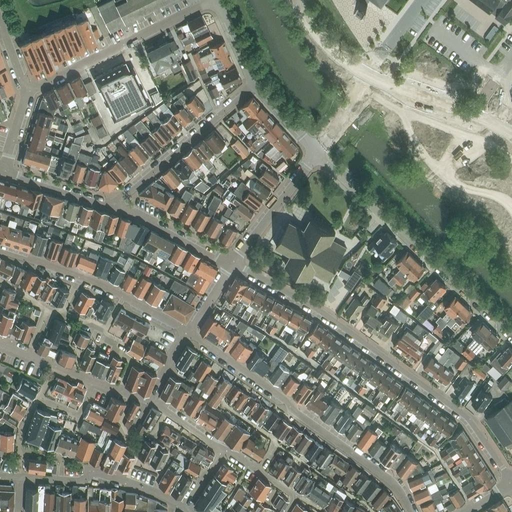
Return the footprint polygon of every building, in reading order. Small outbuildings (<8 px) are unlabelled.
[(116,0),(115,1),(113,0),(111,0),(97,7),(109,33),(120,27),(122,31),(128,28),(127,26),(180,0),(116,0)] [(511,0),(472,0),(489,12),(498,0),(504,0),(507,2),(495,17),(505,24),(511,14),(511,0)] [(185,33),(187,37),(206,27),(201,16),(187,23),(190,30),(185,33)] [(96,30),(92,31),(87,19),(76,24),(75,21),(19,44),(30,71),(42,66),(40,63),(44,61),(47,71),(56,67),(57,64),(55,60),(56,59),(54,60),(53,58),(84,45),(85,48),(97,43),(95,39),(99,37),(96,30)] [(212,38),(206,27),(187,37),(184,38),(181,39),(184,45),(185,45),(188,43),(195,40),(197,45),(212,38)] [(181,70),(179,65),(177,62),(180,60),(177,53),(179,52),(173,41),(169,43),(168,42),(154,49),(152,46),(147,49),(148,51),(147,52),(152,63),(151,64),(153,69),(155,68),(156,70),(158,73),(164,69),(163,67),(169,64),(173,74),(181,70)] [(194,61),(196,65),(228,52),(224,41),(209,48),(211,53),(200,58),(197,52),(191,54),(194,61)] [(228,52),(196,65),(198,70),(204,68),(215,63),(218,68),(233,62),(228,52)] [(179,65),(181,70),(188,83),(198,77),(190,60),(179,65)] [(114,119),(148,103),(131,68),(128,70),(124,63),(94,78),(114,119)] [(0,83),(9,80),(5,68),(0,70),(0,83)] [(241,80),(235,68),(225,72),(224,70),(202,79),(204,84),(211,81),(212,84),(220,81),(223,88),(241,80)] [(75,96),(74,97),(79,108),(84,106),(78,95),(86,91),(79,76),(68,82),(75,96)] [(9,80),(0,83),(0,96),(13,91),(9,80)] [(64,102),(74,97),(67,83),(55,89),(62,103),(60,104),(63,109),(67,107),(64,102)] [(215,87),(207,91),(211,99),(219,95),(215,87)] [(54,107),(60,104),(53,89),(42,95),(46,102),(44,103),(47,109),(47,115),(53,116),(55,109),(54,107)] [(178,99),(194,117),(204,108),(194,95),(188,100),(181,91),(175,95),(178,99)] [(239,119),(242,122),(260,105),(252,97),(237,110),(242,115),(239,119)] [(194,117),(178,99),(173,103),(178,109),(173,114),(183,126),(194,117)] [(47,109),(44,103),(43,101),(41,100),(34,122),(49,127),(51,123),(58,125),(60,118),(53,116),(47,115),(47,109)] [(163,103),(158,106),(161,110),(167,117),(168,117),(161,123),(172,135),(181,127),(183,126),(173,114),(167,107),(164,104),(163,103)] [(260,105),(242,122),(249,130),(255,125),(255,124),(267,114),(260,105)] [(158,106),(151,111),(155,115),(161,110),(158,106)] [(172,135),(161,123),(157,118),(155,115),(151,111),(146,115),(156,128),(151,132),(161,144),(172,135)] [(275,122),(267,114),(255,124),(255,125),(249,130),(256,139),(261,134),(275,122)] [(98,115),(90,120),(91,122),(92,125),(93,127),(102,123),(98,115)] [(136,122),(133,124),(137,129),(142,134),(144,138),(138,142),(149,155),(159,146),(160,146),(161,144),(151,132),(143,124),(142,122),(140,119),(136,122)] [(49,127),(34,122),(30,133),(46,138),(52,140),(54,136),(47,134),(49,127)] [(79,122),(71,126),(75,134),(83,131),(79,122)] [(252,142),(248,147),(253,152),(268,138),(270,141),(282,130),(275,122),(261,134),(256,139),(252,142)] [(96,129),(100,137),(106,134),(102,126),(96,129)] [(237,126),(232,131),(236,135),(241,130),(237,126)] [(127,129),(122,132),(134,146),(128,152),(134,159),(138,164),(147,156),(149,155),(138,142),(131,134),(127,129)] [(214,151),(212,152),(216,157),(221,153),(217,149),(224,143),(213,130),(204,139),(214,151)] [(282,130),(270,141),(274,145),(264,154),(265,154),(261,159),(265,162),(269,156),(269,157),(290,138),(282,130)] [(46,138),(30,133),(27,144),(42,149),(49,151),(51,147),(44,145),(46,138)] [(88,134),(83,135),(82,140),(89,142),(90,138),(88,134)] [(115,138),(112,141),(116,147),(124,155),(117,161),(127,173),(128,173),(137,165),(138,164),(134,159),(128,152),(121,143),(116,137),(115,138)] [(269,156),(265,162),(269,164),(272,160),(274,161),(282,154),(285,158),(297,147),(290,138),(269,157),(269,156)] [(236,140),(230,145),(242,158),(248,153),(249,152),(237,139),(236,140)] [(206,158),(212,152),(202,140),(193,148),(203,160),(202,161),(208,169),(208,168),(212,173),(216,169),(212,165),(206,158)] [(75,143),(71,142),(67,157),(61,155),(61,157),(60,157),(60,158),(55,173),(66,176),(67,175),(70,176),(78,152),(80,145),(75,143)] [(60,158),(26,147),(21,162),(55,173),(60,158)] [(196,167),(202,161),(191,149),(182,157),(193,169),(191,171),(195,175),(199,171),(196,167)] [(78,152),(70,176),(70,178),(83,182),(90,161),(91,156),(78,152)] [(113,164),(106,170),(117,182),(126,174),(127,173),(117,161),(113,156),(110,159),(109,159),(113,164)] [(185,176),(191,171),(181,158),(171,166),(181,179),(180,180),(184,185),(188,181),(185,176)] [(248,159),(241,165),(247,168),(252,161),(248,159)] [(90,161),(83,182),(98,186),(103,171),(101,166),(96,163),(90,161)] [(283,161),(279,164),(283,169),(284,168),(287,165),(283,161)] [(263,170),(258,177),(271,187),(278,177),(271,172),(272,171),(267,166),(262,162),(258,167),(263,170)] [(170,168),(161,175),(164,178),(162,179),(165,183),(170,189),(180,180),(170,168)] [(236,169),(232,174),(237,178),(241,173),(240,172),(236,169)] [(103,171),(98,186),(108,190),(117,182),(106,170),(103,171)] [(255,181),(249,188),(254,192),(262,198),(269,189),(271,187),(258,177),(253,173),(250,177),(255,181)] [(208,180),(212,184),(217,179),(213,175),(208,180)] [(226,180),(222,184),(227,188),(230,184),(226,180)] [(240,181),(232,192),(242,200),(254,209),(261,200),(262,198),(254,192),(249,188),(240,181)] [(0,202),(0,207),(3,209),(6,198),(14,200),(18,186),(7,182),(1,201),(0,201),(0,202)] [(150,185),(138,195),(166,210),(174,196),(164,191),(163,192),(150,185)] [(217,185),(212,189),(213,189),(219,195),(222,190),(223,190),(223,189),(218,185),(217,185)] [(30,189),(18,186),(14,200),(21,202),(20,207),(24,208),(30,189)] [(30,189),(24,208),(28,210),(29,205),(37,207),(42,193),(30,189)] [(177,216),(184,202),(186,203),(191,194),(185,190),(179,199),(174,196),(166,210),(177,216)] [(225,196),(224,197),(236,206),(232,211),(233,211),(238,215),(245,220),(252,211),(254,209),(242,200),(232,192),(230,191),(225,196)] [(42,193),(37,207),(39,208),(38,209),(43,210),(40,220),(46,222),(54,197),(42,193)] [(201,230),(209,216),(211,217),(220,200),(213,196),(207,208),(209,209),(206,214),(198,210),(191,224),(201,230)] [(54,197),(46,222),(56,225),(56,224),(64,200),(54,197)] [(79,205),(64,200),(56,224),(63,226),(66,218),(74,220),(79,205)] [(189,223),(197,209),(198,210),(201,204),(197,202),(194,207),(186,203),(178,217),(189,223)] [(74,220),(72,226),(77,227),(79,222),(89,225),(94,209),(92,209),(81,205),(76,221),(74,220)] [(97,240),(106,213),(94,209),(89,225),(96,227),(93,239),(97,240)] [(227,209),(222,216),(227,218),(231,211),(227,209)] [(233,211),(228,217),(233,221),(238,215),(233,211)] [(106,213),(97,240),(101,241),(104,230),(114,232),(119,217),(106,213)] [(206,225),(203,231),(209,234),(214,237),(221,223),(224,224),(227,218),(222,216),(219,221),(211,217),(206,225)] [(126,236),(130,221),(119,217),(114,232),(121,235),(117,247),(123,250),(127,236),(126,236)] [(227,218),(224,224),(226,225),(219,239),(229,245),(237,231),(229,227),(232,221),(227,218)] [(335,233),(310,220),(304,230),(289,222),(282,235),(276,247),(291,255),(285,266),(310,279),(313,273),(328,281),(346,248),(332,240),(335,233)] [(127,236),(123,250),(129,252),(135,240),(141,243),(149,229),(138,223),(130,221),(126,236),(127,236)] [(6,224),(1,241),(14,246),(28,250),(33,233),(26,230),(6,224)] [(35,233),(29,251),(42,254),(44,255),(49,238),(51,233),(52,230),(53,227),(49,226),(47,232),(43,231),(42,236),(35,233)] [(150,230),(141,247),(147,250),(143,258),(144,258),(143,259),(147,262),(148,260),(161,236),(150,230)] [(397,242),(386,232),(384,234),(382,232),(367,247),(372,252),(376,247),(387,257),(393,252),(391,250),(397,242)] [(64,243),(58,260),(75,266),(80,253),(78,253),(78,251),(68,248),(73,235),(67,233),(64,243)] [(147,262),(152,264),(155,259),(154,258),(156,255),(164,259),(165,257),(173,243),(161,236),(148,260),(147,262)] [(44,255),(58,260),(64,243),(49,238),(44,255)] [(163,262),(160,268),(163,270),(166,264),(167,265),(170,260),(178,264),(186,250),(175,244),(167,258),(165,257),(164,259),(162,262),(163,262)] [(180,265),(178,264),(175,269),(180,272),(183,267),(191,271),(199,257),(188,251),(180,265)] [(391,278),(388,281),(392,285),(395,282),(416,260),(407,251),(396,263),(401,268),(397,272),(396,272),(391,278)] [(80,253),(75,266),(76,266),(77,268),(80,269),(81,268),(91,272),(93,273),(99,256),(94,254),(93,259),(80,253)] [(115,263),(99,256),(93,273),(105,278),(107,278),(115,263)] [(116,261),(115,263),(107,278),(117,284),(119,285),(128,269),(133,259),(128,256),(124,264),(116,261)] [(199,257),(191,271),(188,276),(184,283),(202,292),(208,281),(209,281),(217,267),(199,257)] [(0,274),(8,279),(14,266),(0,259),(0,274)] [(425,268),(416,260),(395,282),(399,286),(405,280),(409,275),(414,280),(425,268)] [(16,267),(10,279),(13,281),(11,284),(16,286),(22,273),(24,270),(16,267)] [(128,269),(119,285),(132,291),(140,275),(142,272),(137,269),(135,273),(128,269)] [(24,270),(22,273),(24,274),(19,284),(29,288),(36,274),(26,270),(25,271),(24,270)] [(338,274),(348,280),(351,276),(341,270),(338,274)] [(348,280),(344,286),(350,290),(361,275),(355,271),(351,276),(348,280)] [(140,275),(132,291),(142,297),(144,298),(152,282),(153,282),(151,281),(140,275)] [(45,280),(45,279),(37,276),(30,289),(36,292),(39,293),(42,286),(45,280)] [(44,286),(40,294),(39,296),(49,301),(56,286),(48,282),(50,278),(46,276),(45,279),(45,280),(42,286),(44,286)] [(232,311),(248,284),(236,277),(232,285),(230,284),(223,296),(226,297),(222,306),(232,311)] [(378,278),(373,285),(378,289),(384,294),(386,292),(389,289),(378,278)] [(444,289),(446,288),(436,278),(429,286),(426,282),(421,288),(424,291),(419,296),(428,304),(416,317),(422,323),(439,304),(434,300),(439,294),(441,296),(446,290),(444,289)] [(174,279),(167,291),(159,306),(183,320),(185,320),(200,295),(183,285),(174,279)] [(159,306),(167,291),(152,282),(144,298),(146,299),(146,301),(149,302),(150,301),(159,306)] [(248,284),(232,311),(236,314),(243,301),(244,300),(249,303),(257,289),(248,284)] [(49,305),(54,307),(56,304),(61,306),(68,291),(57,286),(49,305)] [(412,300),(420,292),(415,287),(407,295),(412,300)] [(0,303),(10,307),(10,306),(16,308),(18,300),(12,299),(15,291),(7,288),(6,290),(3,289),(0,298),(0,303)] [(386,292),(384,294),(388,297),(394,292),(390,288),(389,289),(386,292)] [(257,289),(249,303),(255,306),(251,313),(248,320),(251,322),(266,294),(257,289)] [(94,298),(81,292),(73,308),(84,313),(88,305),(90,306),(94,298)] [(387,299),(379,293),(373,302),(381,308),(387,299)] [(266,294),(251,322),(255,324),(258,317),(259,317),(263,310),(268,313),(276,299),(266,294)] [(349,305),(345,311),(355,318),(364,305),(369,299),(365,296),(360,302),(354,298),(351,295),(346,302),(349,305)] [(447,323),(464,304),(455,296),(444,308),(448,312),(442,318),(440,316),(436,321),(439,323),(432,330),(436,334),(443,327),(447,323)] [(113,305),(101,299),(94,312),(99,315),(97,319),(104,323),(113,305)] [(269,323),(265,330),(269,332),(273,325),(277,318),(285,304),(276,299),(268,313),(272,315),(272,316),(269,323),(268,323),(269,323)] [(294,309),(285,304),(277,318),(286,323),(294,309)] [(394,304),(389,311),(394,314),(398,308),(394,305),(394,304)] [(473,313),(464,304),(447,323),(451,327),(456,321),(460,325),(461,324),(462,324),(473,313)] [(374,332),(382,321),(376,317),(380,311),(371,305),(363,315),(367,318),(363,324),(374,332)] [(128,329),(133,319),(124,313),(125,311),(120,309),(113,321),(121,325),(120,327),(126,330),(127,328),(128,329)] [(294,309),(286,323),(295,328),(303,314),(294,309)] [(1,313),(0,316),(0,331),(7,334),(9,327),(14,312),(9,310),(7,315),(1,313)] [(225,326),(232,315),(224,311),(222,315),(217,312),(213,318),(210,316),(200,330),(217,342),(223,333),(221,332),(225,326)] [(303,314),(295,328),(292,335),(288,342),(293,345),(296,338),(300,331),(305,334),(313,320),(303,314)] [(386,316),(382,321),(374,332),(385,340),(392,330),(394,331),(398,325),(386,316)] [(429,316),(426,320),(433,328),(437,325),(429,316)] [(47,331),(45,336),(58,342),(59,343),(61,337),(65,339),(68,333),(63,331),(66,324),(55,319),(50,332),(47,331)] [(133,319),(128,329),(138,334),(142,337),(149,325),(149,324),(145,322),(143,324),(133,319)] [(240,320),(236,326),(240,329),(237,333),(240,336),(248,325),(240,320)] [(33,333),(35,326),(33,325),(34,325),(22,321),(20,326),(14,324),(13,329),(11,334),(17,336),(16,338),(27,342),(30,336),(32,336),(33,333)] [(472,350),(480,341),(490,329),(482,321),(471,333),(475,337),(467,345),(468,346),(472,350)] [(308,355),(326,329),(317,323),(308,336),(314,340),(309,346),(305,353),(308,355)] [(397,336),(393,342),(395,344),(393,346),(404,354),(423,327),(419,324),(418,323),(411,330),(406,326),(404,328),(399,335),(401,335),(399,338),(397,336)] [(237,333),(225,326),(221,332),(223,333),(217,342),(230,350),(238,338),(240,336),(237,333)] [(423,327),(404,354),(415,362),(423,351),(422,350),(423,349),(418,346),(424,337),(423,337),(425,335),(435,342),(437,339),(428,331),(423,327)] [(436,334),(440,337),(447,331),(443,327),(436,334)] [(75,341),(74,342),(85,346),(89,337),(82,334),(84,331),(80,329),(78,334),(75,341)] [(335,336),(326,329),(308,355),(311,357),(320,345),(325,349),(335,336)] [(490,329),(480,341),(472,350),(476,353),(484,345),(489,349),(499,338),(490,329)] [(335,336),(325,349),(331,352),(322,365),(325,367),(343,342),(335,336)] [(44,337),(42,342),(41,344),(38,343),(35,350),(45,356),(50,346),(49,345),(52,341),(44,337)] [(59,343),(67,346),(69,341),(65,339),(61,337),(59,343)] [(238,338),(230,350),(230,351),(232,352),(231,353),(234,355),(235,354),(240,358),(240,359),(242,361),(243,360),(244,361),(246,362),(253,351),(254,349),(256,347),(250,343),(248,345),(238,338)] [(435,353),(443,343),(438,339),(430,350),(435,353)] [(128,346),(125,351),(139,359),(141,360),(147,351),(144,349),(146,347),(138,343),(134,340),(133,340),(130,345),(129,346),(128,346)] [(343,342),(325,367),(328,370),(333,363),(334,364),(338,358),(342,361),(352,348),(343,342)] [(160,365),(166,354),(150,345),(147,351),(141,360),(141,361),(149,365),(152,360),(160,365)] [(195,352),(187,346),(175,365),(179,368),(177,372),(181,375),(195,352)] [(472,350),(468,346),(462,353),(466,356),(472,350)] [(511,349),(509,346),(502,353),(500,351),(490,362),(503,374),(508,368),(507,366),(511,360),(511,349)] [(90,372),(96,357),(92,355),(94,350),(87,347),(81,361),(79,360),(77,363),(79,364),(78,367),(90,372)] [(434,376),(453,350),(448,347),(437,361),(431,357),(423,368),(434,376)] [(352,348),(342,361),(347,364),(342,370),(343,371),(339,377),(342,380),(347,373),(346,373),(351,367),(360,354),(352,348)] [(60,349),(60,350),(58,349),(54,358),(56,359),(56,360),(57,360),(57,361),(61,363),(62,362),(71,366),(75,356),(60,349)] [(253,351),(246,362),(247,363),(249,364),(249,365),(252,367),(253,367),(263,374),(267,368),(274,372),(276,369),(280,364),(279,363),(271,358),(268,362),(264,358),(265,357),(256,351),(254,349),(253,351)] [(453,350),(434,376),(445,384),(453,373),(446,368),(451,362),(453,363),(459,355),(453,350)] [(472,350),(466,356),(470,360),(476,353),(472,350)] [(288,351),(283,358),(289,362),(294,355),(288,351)] [(96,357),(90,372),(104,378),(109,365),(104,362),(107,356),(102,353),(99,352),(96,357)] [(360,354),(351,367),(359,373),(369,360),(360,354)] [(459,355),(453,363),(462,370),(468,362),(459,355)] [(109,365),(104,378),(114,382),(121,366),(119,365),(121,361),(113,357),(112,357),(109,365)] [(356,384),(353,388),(355,390),(359,392),(363,385),(365,383),(367,381),(368,379),(377,366),(369,360),(359,373),(363,376),(358,382),(356,384)] [(202,381),(207,373),(211,367),(201,361),(192,375),(199,380),(202,381)] [(468,362),(462,370),(459,374),(463,377),(454,390),(463,397),(473,384),(467,380),(473,373),(468,369),(472,365),(468,362)] [(490,368),(485,363),(480,367),(485,372),(490,368)] [(274,372),(269,378),(280,386),(282,387),(292,373),(290,371),(280,364),(276,369),(274,372)] [(150,389),(151,389),(156,375),(132,366),(124,386),(135,391),(136,389),(145,393),(149,392),(150,389)] [(312,368),(309,366),(304,372),(308,375),(312,368)] [(377,366),(368,379),(376,385),(386,372),(377,366)] [(474,367),(472,370),(483,379),(485,375),(474,367)] [(320,379),(325,373),(319,369),(315,376),(320,379)] [(189,370),(185,377),(187,378),(189,379),(193,372),(189,370)] [(292,373),(282,387),(291,394),(292,395),(293,396),(300,385),(304,381),(303,381),(297,376),(299,374),(294,371),(292,373)] [(386,372),(376,385),(381,389),(377,395),(372,402),(376,404),(394,379),(386,372)] [(198,382),(196,386),(202,390),(203,390),(209,394),(217,380),(207,373),(202,381),(199,380),(198,382)] [(347,373),(342,380),(345,382),(351,386),(355,380),(350,376),(347,373)] [(219,381),(213,390),(222,396),(231,384),(220,376),(217,380),(219,381)] [(503,391),(511,382),(505,376),(497,385),(503,391)] [(67,382),(62,380),(55,377),(49,388),(52,390),(51,392),(60,396),(67,382)] [(177,387),(180,382),(169,377),(159,397),(169,402),(177,387)] [(31,399),(38,387),(22,378),(15,390),(31,399)] [(394,379),(376,404),(379,407),(380,408),(389,395),(394,398),(403,385),(394,379)] [(177,387),(169,402),(180,407),(190,389),(191,387),(190,387),(184,383),(180,381),(180,382),(177,387)] [(300,385),(293,396),(295,397),(295,398),(298,400),(299,400),(303,403),(305,404),(317,386),(318,386),(314,383),(312,387),(310,385),(304,381),(300,385)] [(76,386),(67,382),(60,396),(69,401),(76,386)] [(482,390),(481,389),(471,403),(482,411),(492,397),(486,393),(491,386),(486,383),(482,390)] [(230,407),(232,403),(231,403),(240,390),(233,385),(225,397),(231,401),(228,405),(230,407)] [(81,388),(76,386),(69,401),(79,405),(85,390),(81,388)] [(317,386),(305,404),(312,409),(323,394),(323,395),(325,392),(317,386)] [(395,419),(414,393),(405,387),(396,400),(400,403),(396,409),(397,410),(392,416),(395,419)] [(344,392),(353,398),(355,395),(346,389),(344,392)] [(213,390),(206,401),(215,408),(222,396),(213,390)] [(241,391),(232,403),(234,405),(232,408),(238,412),(249,396),(241,391)] [(190,398),(183,409),(194,415),(204,399),(199,396),(192,392),(189,398),(190,398)] [(9,414),(19,397),(13,393),(5,406),(2,404),(0,406),(0,408),(4,411),(9,414)] [(423,399),(414,393),(395,419),(399,421),(403,415),(404,415),(409,409),(413,412),(423,399)] [(323,394),(312,409),(320,415),(329,402),(323,397),(324,396),(323,395),(323,394)] [(249,396),(238,412),(242,415),(244,413),(244,412),(245,413),(248,415),(250,416),(259,403),(258,402),(259,401),(255,398),(253,399),(249,396)] [(28,402),(19,397),(9,414),(18,419),(19,419),(26,406),(28,402)] [(107,408),(107,410),(105,414),(117,420),(125,403),(111,397),(106,408),(107,408)] [(494,405),(498,410),(504,406),(508,403),(505,398),(494,405)] [(423,399),(413,412),(419,416),(409,429),(413,431),(417,425),(422,418),(431,405),(423,399)] [(335,422),(344,410),(331,400),(320,415),(330,422),(332,420),(335,422)] [(487,418),(507,448),(511,444),(511,400),(508,403),(504,406),(498,410),(487,418)] [(125,416),(128,418),(129,419),(130,416),(132,417),(137,408),(138,408),(140,404),(134,402),(132,403),(125,416)] [(203,406),(200,410),(204,412),(208,415),(215,419),(220,411),(215,408),(205,402),(203,406)] [(83,417),(82,419),(83,419),(89,423),(90,421),(98,425),(99,423),(100,423),(101,421),(100,421),(102,417),(104,413),(105,414),(107,410),(93,403),(92,405),(91,404),(91,405),(84,417),(83,417)] [(259,403),(250,416),(252,418),(258,422),(257,425),(259,427),(261,424),(268,414),(270,411),(264,406),(264,405),(262,404),(261,404),(260,403),(259,403)] [(367,403),(363,409),(366,411),(373,416),(377,410),(367,403)] [(431,405),(422,418),(417,425),(420,427),(425,421),(430,424),(440,411),(431,405)] [(344,410),(335,422),(334,425),(344,432),(351,422),(353,423),(356,418),(360,412),(362,409),(358,406),(351,415),(344,410)] [(136,430),(141,433),(144,426),(150,429),(159,413),(151,408),(142,425),(139,423),(136,430)] [(53,423),(55,423),(57,417),(49,414),(35,409),(25,439),(39,444),(46,426),(50,426),(51,427),(53,423)] [(200,410),(194,419),(202,424),(208,415),(204,412),(200,410)] [(4,411),(0,418),(0,421),(3,423),(4,421),(14,428),(18,421),(18,419),(9,414),(4,411)] [(261,424),(259,427),(261,428),(263,425),(271,431),(278,422),(280,418),(270,411),(268,414),(261,424)] [(430,424),(428,427),(433,431),(430,435),(431,435),(426,441),(429,443),(448,417),(440,411),(430,424)] [(208,415),(202,424),(211,430),(217,420),(215,419),(208,415)] [(233,423),(223,415),(211,432),(222,440),(233,423)] [(448,417),(429,443),(433,446),(437,440),(442,433),(448,437),(457,424),(448,417)] [(99,427),(102,429),(114,434),(118,424),(104,418),(99,427)] [(129,419),(128,418),(123,425),(128,428),(133,421),(129,419)] [(279,422),(272,432),(282,439),(283,438),(290,427),(291,425),(280,418),(278,422),(279,422)] [(356,418),(353,423),(346,433),(355,440),(363,429),(365,430),(367,427),(370,422),(366,419),(363,423),(356,418)] [(81,425),(78,430),(81,432),(83,432),(84,433),(90,423),(89,423),(83,419),(83,420),(81,425)] [(46,426),(39,444),(40,444),(53,448),(60,428),(55,426),(55,424),(55,423),(53,423),(51,427),(50,426),(46,426)] [(241,447),(247,439),(245,437),(249,433),(235,424),(223,441),(237,450),(240,446),(241,447)] [(290,427),(283,438),(284,439),(293,445),(302,432),(291,425),(290,427)] [(175,443),(180,434),(165,426),(160,435),(158,439),(168,445),(170,441),(175,443)] [(395,426),(391,431),(396,435),(400,430),(395,426)] [(365,430),(357,441),(367,448),(369,450),(376,439),(377,438),(383,430),(378,427),(374,431),(367,427),(365,430)] [(114,434),(102,429),(97,440),(95,447),(94,447),(89,460),(88,461),(98,465),(105,451),(105,450),(106,451),(112,438),(114,434)] [(441,456),(468,439),(462,430),(449,439),(453,444),(439,453),(441,456)] [(0,455),(1,456),(4,448),(13,448),(13,433),(0,432),(0,455)] [(302,432),(293,445),(290,450),(297,455),(299,451),(302,453),(312,439),(302,432)] [(59,433),(53,449),(73,456),(78,440),(79,436),(77,436),(76,439),(59,433)] [(180,434),(175,443),(175,444),(190,452),(191,452),(196,443),(180,434)] [(80,437),(74,455),(89,460),(94,447),(95,447),(97,440),(90,437),(89,440),(81,437),(80,437)] [(112,438),(106,451),(119,457),(124,447),(125,443),(114,439),(112,438)] [(247,438),(247,439),(241,447),(241,448),(258,459),(265,449),(247,438)] [(376,439),(369,450),(370,451),(371,452),(372,454),(374,454),(378,457),(380,458),(387,447),(390,443),(386,439),(383,442),(377,438),(376,439)] [(322,446),(312,439),(302,453),(308,457),(313,460),(322,446)] [(468,439),(441,456),(444,460),(450,455),(451,456),(458,452),(461,456),(474,448),(468,439)] [(156,447),(158,443),(152,440),(150,444),(143,441),(136,456),(149,462),(156,447)] [(156,447),(149,462),(149,463),(159,468),(167,452),(162,449),(163,446),(158,443),(156,447)] [(387,447),(380,458),(381,459),(382,461),(383,462),(386,462),(387,463),(390,465),(401,451),(390,443),(387,447)] [(191,454),(189,458),(197,464),(198,462),(199,460),(205,449),(197,444),(192,453),(191,454)] [(333,453),(322,446),(313,460),(318,464),(323,467),(333,453)] [(474,448),(461,456),(463,461),(457,465),(453,468),(453,469),(451,471),(453,474),(480,456),(474,448)] [(214,454),(205,449),(199,460),(207,465),(214,454)] [(407,455),(401,451),(390,465),(397,470),(407,455)] [(119,457),(106,452),(99,466),(112,470),(119,457)] [(127,472),(134,457),(123,453),(122,452),(115,467),(127,472)] [(199,466),(197,464),(189,460),(178,453),(175,458),(180,461),(178,465),(184,468),(188,471),(194,475),(199,466)] [(308,457),(302,453),(299,457),(305,461),(308,457)] [(322,469),(320,472),(324,475),(325,476),(327,473),(330,467),(341,474),(348,464),(333,453),(323,467),(322,469)] [(407,455),(397,470),(407,478),(408,479),(424,472),(424,471),(418,463),(407,455)] [(279,459),(277,458),(269,471),(271,472),(280,478),(292,459),(287,456),(284,461),(280,458),(279,459)] [(485,465),(480,456),(453,474),(455,477),(462,473),(462,474),(469,470),(472,474),(485,465)] [(52,466),(53,463),(29,459),(28,464),(26,464),(25,470),(27,470),(27,471),(44,474),(45,467),(52,469),(52,466)] [(165,473),(158,485),(169,492),(179,474),(175,472),(173,471),(177,464),(172,461),(170,460),(168,463),(170,465),(165,473)] [(223,463),(214,475),(224,482),(226,478),(231,482),(236,475),(231,471),(232,469),(223,463)] [(300,473),(301,472),(289,464),(280,479),(292,486),(300,473)] [(348,464),(341,474),(335,483),(340,487),(344,481),(349,485),(358,471),(348,464)] [(485,465),(472,474),(475,479),(461,487),(464,492),(475,485),(491,474),(485,465)] [(179,474),(169,492),(170,493),(181,498),(191,480),(185,476),(188,471),(184,468),(180,475),(179,474)] [(302,493),(303,492),(311,480),(306,476),(309,471),(304,468),(301,472),(300,473),(292,486),(302,493)] [(424,472),(408,479),(413,490),(414,492),(427,486),(430,484),(436,482),(434,478),(430,469),(424,471),(424,472)] [(358,471),(349,485),(351,486),(360,493),(369,479),(361,473),(358,471)] [(443,473),(434,478),(436,482),(445,477),(443,473)] [(491,474),(475,485),(477,488),(471,492),(466,495),(469,499),(496,481),(491,474)] [(211,479),(193,506),(201,511),(207,511),(210,507),(225,491),(223,489),(226,484),(224,482),(214,475),(211,479)] [(248,487),(252,481),(247,477),(243,484),(248,487)] [(261,503),(267,494),(265,493),(270,485),(258,478),(249,492),(257,498),(256,500),(261,503)] [(369,479),(360,493),(361,494),(369,500),(380,488),(371,481),(369,479)] [(313,501),(322,507),(326,501),(329,503),(329,501),(334,494),(335,492),(332,490),(330,493),(323,488),(325,485),(320,482),(318,485),(313,481),(311,480),(303,492),(305,493),(304,495),(313,501)] [(37,484),(37,490),(25,490),(24,511),(42,511),(43,504),(44,485),(37,484)] [(0,511),(12,511),(13,491),(10,490),(10,486),(0,485),(0,511)] [(44,485),(43,504),(42,511),(52,511),(54,492),(49,491),(50,485),(44,485)] [(55,485),(55,492),(53,511),(68,511),(70,493),(63,492),(63,486),(55,485)] [(77,495),(77,487),(72,486),(70,511),(84,511),(85,498),(78,498),(78,495),(77,495)] [(427,486),(414,492),(420,505),(442,494),(439,489),(430,493),(427,486)] [(97,511),(98,499),(92,499),(92,487),(87,487),(86,499),(87,499),(86,511),(97,511)] [(98,499),(97,511),(108,511),(110,496),(110,489),(99,488),(98,499)] [(232,502),(230,505),(233,507),(241,511),(242,511),(246,507),(251,500),(242,494),(244,491),(239,488),(238,488),(232,497),(233,498),(237,500),(237,501),(234,504),(232,502)] [(380,488),(369,500),(378,509),(379,509),(390,496),(380,488)] [(122,511),(123,511),(124,511),(125,493),(125,491),(117,489),(110,489),(110,496),(112,496),(110,511),(122,511)] [(457,490),(449,495),(457,507),(465,501),(457,490)] [(123,511),(122,511),(153,511),(154,508),(153,508),(154,500),(147,497),(135,493),(125,493),(124,511),(123,511)] [(276,511),(282,511),(288,502),(278,494),(272,504),(272,506),(274,507),(273,509),(276,511)] [(343,499),(334,494),(329,501),(339,507),(343,499)] [(442,494),(420,505),(422,511),(435,511),(438,511),(438,510),(435,504),(440,502),(439,500),(443,498),(442,494)] [(379,509),(378,509),(377,510),(378,511),(381,511),(384,510),(385,511),(401,511),(390,496),(379,509)] [(501,511),(507,508),(502,499),(483,511),(501,511)] [(159,503),(154,500),(153,508),(154,508),(153,511),(166,511),(167,510),(158,509),(159,503)] [(350,511),(354,505),(344,500),(337,511),(350,511)] [(251,511),(253,511),(269,511),(271,510),(258,501),(251,511)] [(330,511),(335,511),(339,507),(329,501),(329,503),(326,501),(322,507),(325,509),(330,511)] [(448,511),(449,511),(455,508),(452,503),(446,507),(448,511)]
